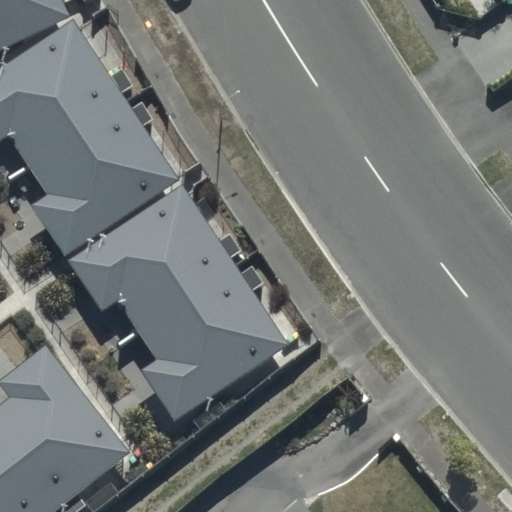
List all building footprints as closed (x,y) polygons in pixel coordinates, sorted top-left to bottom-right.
[(0,0),(0,48),(70,16),(62,0),(0,0)] [(179,179),(74,17),(0,64),(0,139),(7,135),(46,195),(31,205),(63,254),(179,179)] [(183,183),(65,260),(101,314),(119,302),(157,360),(142,370),(174,418),(289,344),(183,183)] [(0,511),(53,511),(130,453),(46,345),(0,380),(0,385),(9,397),(0,404),(0,511)] [(276,511),(353,511),(340,496),(322,511),(307,511),(293,497),(276,511)]
